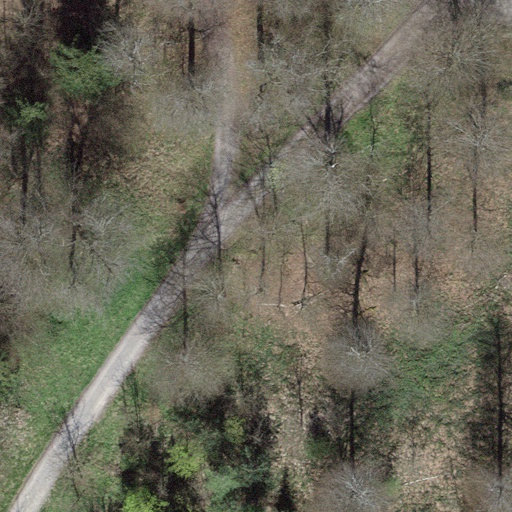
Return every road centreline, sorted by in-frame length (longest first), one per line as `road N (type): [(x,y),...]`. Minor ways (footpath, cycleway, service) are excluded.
road 1 (track): [(33,511),(208,236),(323,113),(449,0)]
road 2 (track): [(208,236),(223,151),(220,46),(199,0)]
